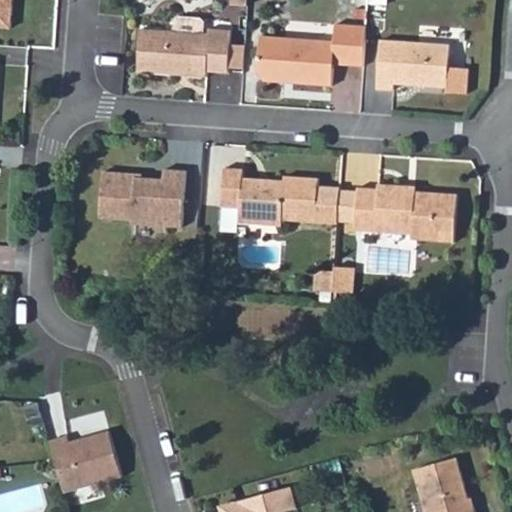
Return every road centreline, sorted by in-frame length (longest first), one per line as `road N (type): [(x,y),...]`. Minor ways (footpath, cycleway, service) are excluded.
road 1 (residential): [(79,110),(62,124),(44,173),(42,298),(62,326),(126,360),(168,511)]
road 2 (residential): [(511,142),(106,105),(79,110)]
road 3 (residential): [(511,407),(497,355),(511,142)]
